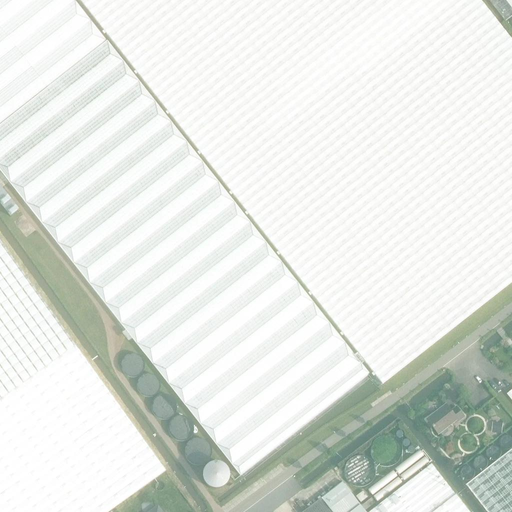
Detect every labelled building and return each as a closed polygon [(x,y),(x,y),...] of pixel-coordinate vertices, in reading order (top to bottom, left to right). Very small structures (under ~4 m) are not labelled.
[(0,0),(0,172),(240,475),(368,374),(155,102),(107,42),(106,42),(72,0),(0,0)] [(79,0),(382,384),(511,281),(511,41),(479,0),(79,0)] [(511,0),(489,0),(505,21),(511,15),(511,0)] [(0,185),(0,203),(10,217),(19,210),(19,209),(18,210),(16,208),(17,207),(0,185)] [(0,511),(109,511),(166,472),(92,370),(10,256),(0,241),(0,511)] [(448,430),(446,428),(457,420),(458,422),(464,417),(456,407),(451,411),(446,405),(439,410),(440,412),(428,421),(438,434),(440,433),(441,435),(444,435),(448,432),(448,430)] [(491,433),(502,434),(503,423),(492,422),(491,433)] [(511,511),(511,449),(466,485),(488,511),(511,511)] [(468,511),(431,464),(370,511),(468,511)] [(365,511),(360,506),(351,511),(349,511),(359,504),(342,482),(303,511),(365,511)] [(361,503),(368,498),(363,491),(356,497),(361,503)] [(375,503),(371,498),(361,506),(365,511),(375,503)]
